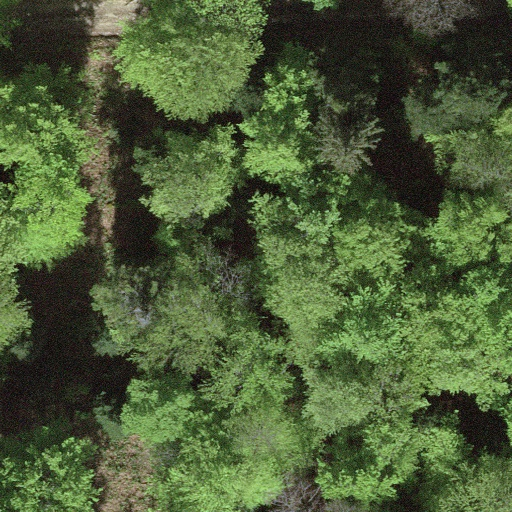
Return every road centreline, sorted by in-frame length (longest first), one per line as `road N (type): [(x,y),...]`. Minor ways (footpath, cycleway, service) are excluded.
road 1 (track): [(511,3),(0,20)]
road 2 (track): [(48,15),(511,207)]
